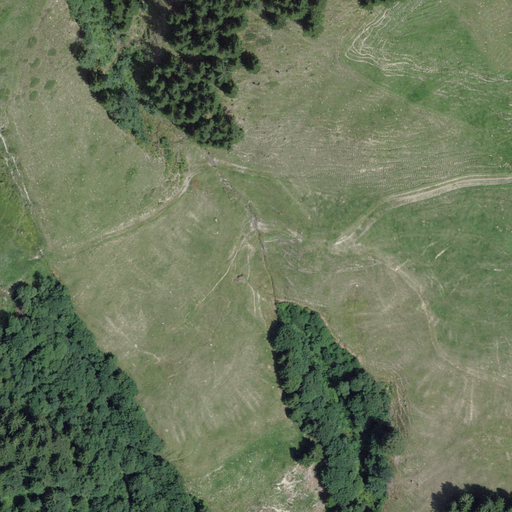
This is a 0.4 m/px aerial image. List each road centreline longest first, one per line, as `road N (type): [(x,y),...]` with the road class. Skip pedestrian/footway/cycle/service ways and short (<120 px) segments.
road 1 (track): [(345,251),(376,255),(419,287),(442,355),(511,386)]
road 2 (track): [(511,179),(388,203),(345,251)]
